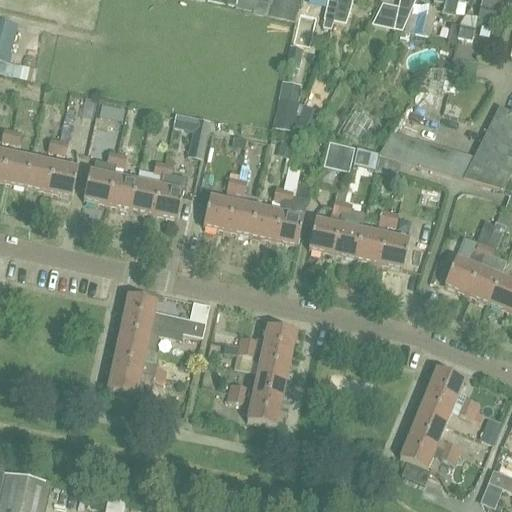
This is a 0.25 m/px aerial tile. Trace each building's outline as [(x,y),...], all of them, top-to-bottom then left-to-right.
[(236,9),(236,6),(237,0),(206,0),(206,2),(236,9)] [(264,0),(237,0),(236,6),(266,13),(269,1),(264,0)] [(300,1),(297,0),(268,0),(269,1),(266,13),(265,18),(295,24),(300,1)] [(328,0),(324,23),(325,23),(323,31),(331,32),(332,25),(338,10),(340,0),(328,0)] [(340,0),(338,10),(332,25),(344,27),(350,12),(352,0),(340,0)] [(414,7),(415,3),(417,0),(403,0),(404,1),(401,0),(400,0),(393,32),(402,34),(414,7)] [(467,6),(468,0),(434,0),(433,4),(444,6),(441,16),(455,19),(458,4),(467,6)] [(511,5),(511,0),(482,0),(478,20),(495,24),(500,3),(511,5)] [(414,7),(402,34),(431,40),(437,12),(414,7)] [(15,30),(0,25),(0,63),(6,65),(15,30)] [(476,32),(460,28),(458,40),(473,43),(476,32)] [(301,60),(303,52),(289,49),(286,61),(284,70),(298,74),(301,60)] [(430,72),(421,88),(458,96),(461,78),(430,72)] [(298,105),(278,101),(271,132),(291,137),(298,105)] [(319,114),(302,107),(295,127),(311,134),(319,114)] [(101,108),(98,120),(110,122),(112,110),(101,108)] [(476,162),(465,183),(504,195),(511,178),(511,115),(501,110),(476,162)] [(355,113),(342,133),(360,144),(372,124),(355,113)] [(201,161),(207,136),(207,134),(209,126),(194,122),(175,118),(174,125),(172,132),(194,137),(189,159),(201,161)] [(328,136),(332,129),(322,123),(318,131),(328,136)] [(0,144),(9,147),(12,135),(0,133),(0,132),(0,144)] [(30,163),(19,160),(23,138),(12,135),(9,147),(7,158),(0,185),(0,186),(24,192),(30,163)] [(391,137),(379,158),(391,162),(403,140),(391,137)] [(233,145),(231,151),(242,153),(245,153),(247,142),(234,140),(233,145)] [(403,140),(391,162),(403,165),(415,144),(403,140)] [(47,143),(44,155),(56,157),(59,145),(47,143)] [(290,146),(279,143),(275,156),(287,159),(290,146)] [(415,144),(403,165),(416,169),(428,147),(415,144)] [(59,145),(56,157),(65,159),(67,147),(59,145)] [(352,151),(327,145),(323,162),(348,168),(352,151)] [(428,147),(416,169),(428,172),(440,151),(428,147)] [(440,151),(428,172),(440,176),(452,154),(440,151)] [(357,152),(352,169),(374,174),(374,173),(376,169),(378,160),(379,158),(357,152)] [(104,168),(114,170),(117,156),(107,154),(104,168)] [(452,154),(440,176),(453,180),(464,158),(452,154)] [(124,172),(127,159),(117,156),(114,170),(124,172)] [(464,158),(453,180),(465,183),(476,162),(464,158)] [(400,166),(378,160),(376,169),(374,173),(397,179),(400,166)] [(47,197),(54,168),(30,163),(24,192),(47,197)] [(159,191),(153,220),(177,225),(183,196),(185,185),(186,182),(171,179),(174,166),(165,164),(164,168),(161,180),(159,191)] [(153,166),(151,178),(161,180),(164,168),(153,166)] [(54,168),(47,197),(71,202),(77,173),(54,168)] [(296,251),(302,222),(306,203),(295,201),(301,174),(289,171),(284,194),(279,217),(273,246),(296,251)] [(237,183),(239,176),(227,174),(223,193),(234,196),(237,183)] [(89,176),(83,205),(106,210),(112,181),(101,178),(89,176)] [(205,177),(203,185),(212,187),(213,179),(205,177)] [(112,181),(106,210),(130,215),(136,186),(124,183),(112,181)] [(244,198),(247,185),(237,183),(234,196),(244,198)] [(136,186),(130,215),(153,220),(159,191),(136,186)] [(279,217),(284,194),(272,192),(267,215),(255,212),(249,241),(273,246),(279,217)] [(340,217),(343,206),(345,196),(333,193),(326,227),(314,225),(308,254),(331,259),(338,230),(340,217)] [(226,236),(232,207),(209,202),(203,231),(226,236)] [(343,206),(340,217),(350,220),(353,208),(343,206)] [(255,212),(232,207),(226,236),(249,241),(255,212)] [(380,215),(377,226),(387,228),(389,217),(380,215)] [(399,220),(389,217),(387,228),(397,230),(399,220)] [(477,272),(495,228),(484,224),(466,267),(455,263),(444,290),(466,299),(477,272)] [(499,281),(488,277),(507,230),(496,226),(495,228),(477,272),(466,299),(488,308),(499,281)] [(338,230),(331,259),(355,264),(361,235),(349,232),(338,230)] [(384,240),(361,235),(355,264),(378,269),(384,240)] [(408,245),(384,240),(378,269),(402,274),(408,245)] [(510,318),(511,313),(511,286),(499,281),(488,308),(510,318)] [(123,321),(122,324),(151,330),(158,331),(173,335),(201,341),(204,327),(155,316),(157,306),(128,300),(123,321)] [(151,330),(122,324),(121,330),(117,347),(146,354),(150,338),(155,339),(172,343),(173,335),(158,331),(151,330)] [(291,360),(293,353),(296,337),(267,330),(264,346),(262,354),(291,360)] [(240,349),(254,352),(256,344),(242,341),(240,349)] [(240,349),(225,346),(223,356),(238,360),(238,357),(240,349)] [(112,371),(141,377),(163,382),(165,374),(143,369),(146,354),(117,347),(113,367),(112,371)] [(291,360),(262,354),(254,352),(240,349),(238,357),(260,362),(257,378),(286,384),(291,360)] [(189,372),(191,364),(180,361),(178,370),(189,372)] [(163,382),(141,377),(112,371),(107,395),(136,401),(139,385),(161,390),(163,382)] [(455,407),(458,399),(464,384),(436,373),(429,391),(427,395),(455,407)] [(281,408),(286,384),(257,378),(252,401),(281,408)] [(230,397),(246,400),(247,392),(232,389),(230,397)] [(451,414),(455,407),(427,395),(427,396),(425,400),(418,418),(445,429),(451,414)] [(244,408),(246,400),(230,397),(228,405),(244,408)] [(276,431),(281,408),(252,401),(247,425),(276,431)] [(475,415),(478,408),(465,402),(462,410),(475,415)] [(462,410),(459,417),(472,423),(475,415),(462,410)] [(445,429),(418,418),(411,435),(409,440),(436,451),(439,444),(445,429)] [(482,444),(493,448),(501,428),(490,424),(482,444)] [(407,444),(400,462),(407,466),(427,474),(433,459),(436,451),(409,440),(407,444)] [(444,454),(457,460),(460,452),(447,447),(444,454)] [(457,460),(444,454),(440,462),(454,467),(457,460)] [(497,465),(493,475),(503,479),(507,470),(497,465)] [(430,475),(427,474),(407,466),(401,479),(424,489),(430,475)] [(511,496),(511,482),(503,479),(493,475),(488,486),(511,496)] [(45,511),(51,487),(4,477),(0,496),(0,511),(45,511)]
